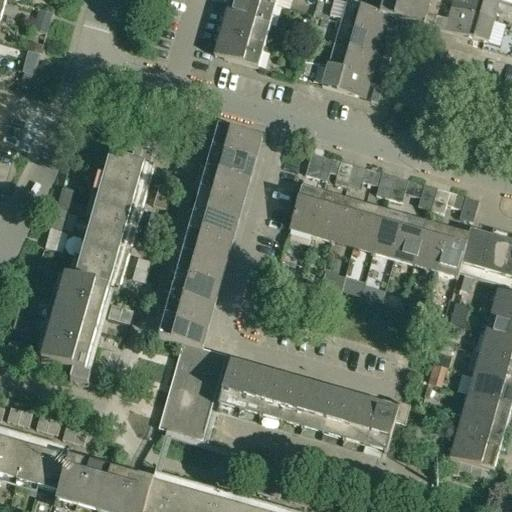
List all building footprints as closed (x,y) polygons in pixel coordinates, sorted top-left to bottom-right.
[(270,28),(276,7),(250,0),(231,0),(227,16),(270,28)] [(389,17),(401,21),(416,25),(423,27),(429,5),(410,0),(383,0),(380,14),(389,17)] [(489,0),(454,0),(454,2),(451,11),(495,24),(501,3),(489,0)] [(386,29),(398,32),(401,21),(389,17),(380,14),(346,4),(341,21),(338,20),(337,24),(383,38),(386,29)] [(41,11),(38,21),(49,24),(52,14),(41,11)] [(445,33),(452,35),(489,45),(495,24),(451,11),(445,33)] [(437,17),(427,15),(423,27),(433,30),(437,17)] [(264,49),(270,28),(227,16),(221,36),(264,49)] [(443,19),(437,17),(433,30),(439,32),(443,19)] [(339,31),(334,46),(378,58),(383,38),(337,24),(335,30),(339,31)] [(215,58),(224,61),(258,70),(262,54),(272,57),(274,51),(264,49),(221,36),(215,58)] [(23,51),(41,56),(43,47),(25,43),(23,51)] [(334,46),(330,63),(326,62),(325,66),(372,79),(378,58),(334,46)] [(390,62),(393,51),(386,49),(383,60),(390,62)] [(28,54),(26,62),(38,65),(40,57),(28,54)] [(387,73),(390,62),(383,60),(380,71),(387,73)] [(302,61),(300,76),(310,79),(314,63),(302,61)] [(322,88),(366,101),(368,92),(372,79),(325,66),(324,71),(327,72),(322,88)] [(21,87),(29,90),(33,78),(24,76),(21,87)] [(378,105),(381,93),(374,91),(371,103),(378,105)] [(261,143),(219,131),(213,152),(255,164),(261,143)] [(213,152),(207,173),(250,185),(255,164),(213,152)] [(66,280),(42,365),(73,373),(71,384),(88,388),(91,377),(86,376),(109,293),(119,296),(154,169),(151,168),(153,158),(136,153),(133,163),(111,157),(76,283),(66,280)] [(321,173),(324,160),(311,157),(305,178),(318,182),(321,173)] [(321,173),(329,175),(333,162),(324,160),(321,173)] [(329,175),(337,177),(341,164),(333,162),(329,175)] [(362,184),(372,187),(376,174),(366,172),(362,184)] [(207,173),(201,194),(244,206),(250,185),(207,173)] [(372,187),(379,189),(382,176),(376,174),(372,187)] [(404,196),(413,199),(417,186),(407,184),(404,196)] [(413,199),(420,201),(434,204),(437,192),(417,186),(413,199)] [(160,188),(157,198),(170,202),(173,191),(160,188)] [(302,190),(289,233),(311,240),(323,196),(302,190)] [(201,194),(195,215),(238,227),(244,206),(201,194)] [(458,198),(449,195),(446,208),(454,210),(458,198)] [(311,240),(315,241),(332,246),(344,202),(323,196),(311,240)] [(154,209),(167,213),(170,202),(157,198),(154,209)] [(478,203),(458,198),(454,210),(462,212),(460,221),(473,224),(478,203)] [(332,246),(354,252),(366,208),(344,202),(332,246)] [(354,252),(374,258),(387,214),(366,208),(354,252)] [(374,258),(395,263),(407,220),(387,214),(374,258)] [(195,215),(189,236),(232,248),(238,227),(195,215)] [(427,226),(407,220),(395,263),(415,269),(427,226)] [(149,225),(146,235),(160,239),(162,228),(149,225)] [(415,269),(436,275),(448,232),(427,226),(415,269)] [(436,275),(457,281),(459,276),(465,253),(469,238),(448,232),(436,275)] [(511,291),(511,244),(470,233),(469,238),(465,253),(459,276),(465,278),(460,293),(469,295),(473,280),(511,291)] [(146,235),(143,246),(157,250),(160,239),(146,235)] [(189,236),(184,257),(226,269),(232,248),(189,236)] [(184,257),(178,278),(220,290),(226,269),(184,257)] [(139,261),(136,272),(149,276),(152,265),(139,261)] [(133,283),(146,286),(149,276),(136,272),(133,283)] [(178,278),(172,299),(214,311),(220,290),(178,278)] [(367,302),(383,306),(386,293),(370,289),(367,302)] [(511,320),(511,297),(498,294),(492,315),(511,320)] [(172,299),(166,320),(208,332),(214,311),(172,299)] [(108,322),(119,325),(123,311),(112,308),(108,322)] [(130,328),(134,314),(123,311),(119,325),(130,328)] [(511,320),(492,315),(486,335),(511,342),(511,320)] [(160,341),(183,347),(203,353),(203,352),(208,332),(166,320),(160,341)] [(511,342),(486,335),(480,356),(511,364),(511,342)] [(159,432),(167,434),(211,446),(221,410),(220,410),(232,366),(233,361),(203,352),(203,353),(183,347),(159,432)] [(96,365),(107,368),(111,354),(100,351),(96,365)] [(118,371),(122,357),(111,354),(107,368),(118,371)] [(511,364),(480,356),(474,376),(511,386),(511,364)] [(220,410),(221,410),(224,411),(231,413),(242,416),(255,373),(244,369),(232,366),(220,410)] [(442,390),(447,371),(434,367),(428,386),(442,390)] [(242,416),(263,422),(275,378),(255,373),(242,416)] [(511,386),(474,376),(468,398),(511,410),(511,406),(511,386)] [(263,422),(283,428),(295,384),(275,378),(263,422)] [(283,428),(303,433),(316,390),(295,384),(283,428)] [(303,433),(324,439),(336,396),(316,390),(303,433)] [(324,439),(344,445),(356,401),(336,396),(324,439)] [(468,398),(462,418),(505,430),(511,410),(468,398)] [(344,445),(364,450),(377,407),(356,401),(344,445)] [(386,456),(395,425),(405,428),(410,410),(403,408),(399,407),(398,410),(397,413),(384,409),(377,407),(364,450),(372,453),(386,456)] [(22,414),(11,411),(8,424),(18,427),(22,414)] [(33,417),(22,414),(18,427),(29,431),(33,417)] [(462,418),(456,440),(499,452),(505,430),(462,418)] [(51,422),(40,419),(36,433),(47,436),(51,422)] [(58,439),(62,425),(51,422),(47,436),(58,439)] [(77,432),(67,429),(62,443),(74,446),(77,432)] [(85,449),(88,436),(77,432),(74,446),(85,449)] [(417,444),(426,447),(430,435),(420,432),(417,444)] [(280,511),(155,477),(153,486),(69,463),(71,454),(0,434),(0,479),(59,496),(56,507),(76,511),(280,511)] [(456,440),(450,462),(460,465),(471,468),(482,471),(493,474),(499,452),(456,440)] [(443,474),(446,464),(436,461),(433,471),(443,474)] [(450,462),(446,475),(457,478),(460,465),(450,462)] [(457,478),(467,481),(471,468),(460,465),(457,478)] [(467,481),(478,484),(482,471),(471,468),(467,481)] [(489,487),(493,474),(482,471),(478,484),(489,487)] [(261,481),(260,486),(257,495),(268,498),(272,485),(261,481)] [(282,488),(272,485),(268,498),(279,501),(282,488)] [(303,493),(294,490),(289,504),(300,507),(303,493)] [(314,497),(303,493),(300,507),(311,510),(314,497)]
